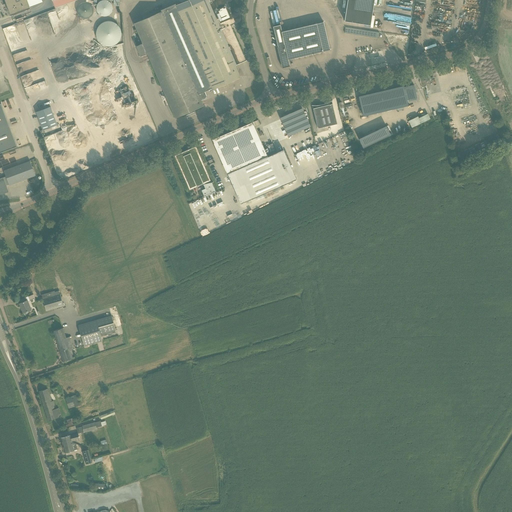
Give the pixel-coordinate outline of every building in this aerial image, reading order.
[(4,0),(10,15),(25,9),(30,8),(26,0),(4,0)] [(99,2),(98,3),(97,4),(97,5),(97,6),(96,6),(96,7),(96,8),(96,9),(96,10),(97,11),(97,12),(97,13),(98,13),(99,14),(100,15),(101,16),(102,16),(103,16),(104,16),(105,16),(106,16),(107,16),(108,16),(108,15),(109,15),(110,14),(111,13),(112,12),(112,11),(112,10),(112,9),(112,8),(112,7),(112,6),(112,5),(111,4),(111,3),(110,2),(109,2),(109,1),(108,1),(107,1),(106,0),(105,0),(104,0),(103,0),(102,0),(101,1),(100,2),(99,2)] [(188,0),(176,5),(212,90),(240,77),(235,65),(246,60),(231,25),(236,23),(225,0),(188,0)] [(370,25),(374,2),(374,0),(347,0),(344,21),(370,25)] [(80,4),(80,5),(79,5),(79,6),(78,7),(77,8),(77,9),(77,10),(77,11),(77,12),(77,13),(78,14),(78,15),(79,16),(80,17),(81,17),(81,18),(82,18),(83,18),(84,19),(85,19),(86,19),(87,18),(88,18),(89,18),(90,17),(91,16),(92,15),(92,14),(93,13),(93,12),(93,11),(93,10),(93,9),(93,8),(92,7),(92,6),(91,5),(90,4),(89,4),(88,3),(87,3),(86,3),(85,3),(84,3),(83,3),(82,3),(81,4),(80,4)] [(122,41),(115,19),(94,26),(101,48),(122,41)] [(278,25),(273,27),(278,47),(277,47),(280,58),(282,64),(282,65),(283,66),(285,66),(286,66),(288,66),(287,63),(289,63),(288,59),(323,51),(330,50),(323,22),(316,24),(282,32),(280,25),(278,25)] [(344,33),(379,38),(379,33),(345,28),(344,33)] [(345,49),(342,48),(341,53),(354,56),(356,48),(346,45),(345,49)] [(359,97),(363,116),(408,105),(407,102),(417,99),(414,85),(413,85),(404,88),(404,86),(404,87),(359,97)] [(318,105),(317,105),(317,106),(318,106),(318,107),(313,108),(313,106),(313,105),(312,105),(311,105),(312,106),(314,111),(318,128),(337,124),(332,101),(332,100),(331,101),(330,102),(329,102),(327,103),(326,103),(325,104),(324,104),(323,104),(321,105),(319,105),(318,105)] [(1,103),(0,103),(0,151),(17,146),(1,103)] [(36,112),(43,130),(57,125),(50,106),(36,112)] [(417,116),(408,121),(411,128),(430,119),(427,113),(418,118),(417,116)] [(247,125),(213,140),(228,174),(241,204),(296,179),(283,150),(268,157),(253,122),(247,124),(247,125)] [(362,148),(390,135),(386,126),(358,138),(362,148)] [(195,147),(175,156),(176,160),(177,159),(178,158),(190,187),(196,185),(196,186),(203,184),(204,185),(205,189),(201,190),(204,197),(215,192),(211,183),(206,184),(205,183),(204,181),(208,180),(195,151),(196,150),(197,151),(195,147)] [(0,194),(8,192),(6,185),(9,184),(9,185),(35,176),(30,161),(3,170),(6,177),(0,178),(0,194)] [(41,295),(46,311),(63,306),(59,291),(55,292),(55,291),(41,295)] [(19,304),(23,313),(31,310),(29,305),(28,301),(35,299),(33,294),(26,297),(23,298),(19,300),(20,303),(19,304)] [(78,325),(84,346),(102,341),(100,334),(115,329),(111,316),(78,325)] [(54,331),(60,351),(69,348),(67,343),(71,342),(69,337),(66,338),(63,328),(54,331)] [(60,351),(63,361),(73,359),(70,351),(73,350),(71,342),(67,343),(69,348),(60,351)] [(39,391),(48,421),(61,417),(59,408),(53,409),(53,407),(55,406),(53,401),(52,401),(52,400),(51,401),(49,395),(47,389),(39,391)] [(73,396),(65,399),(69,409),(77,406),(73,396)] [(109,412),(99,416),(101,419),(110,416),(111,415),(115,414),(114,410),(110,412),(109,412)] [(65,427),(75,424),(72,417),(63,421),(65,427)] [(82,426),(84,432),(97,429),(96,427),(102,426),(101,421),(82,426)] [(61,438),(63,444),(71,442),(80,439),(78,433),(61,438)] [(63,444),(65,453),(77,449),(76,444),(71,442),(63,444)] [(83,451),(86,464),(92,462),(88,450),(83,451)]
